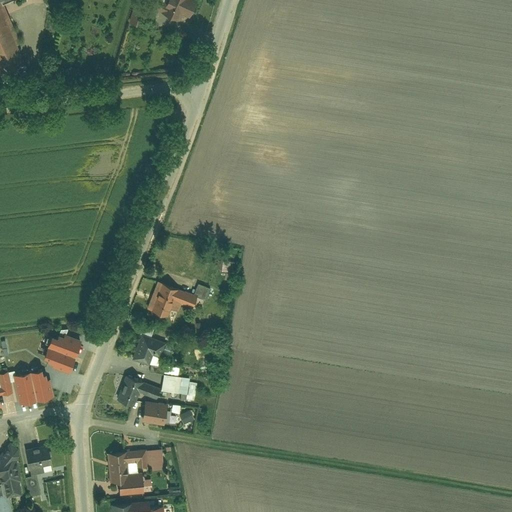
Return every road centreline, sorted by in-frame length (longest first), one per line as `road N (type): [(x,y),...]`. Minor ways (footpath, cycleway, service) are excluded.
road 1 (residential): [(200,91),(81,404)]
road 2 (residential): [(0,110),(200,91)]
